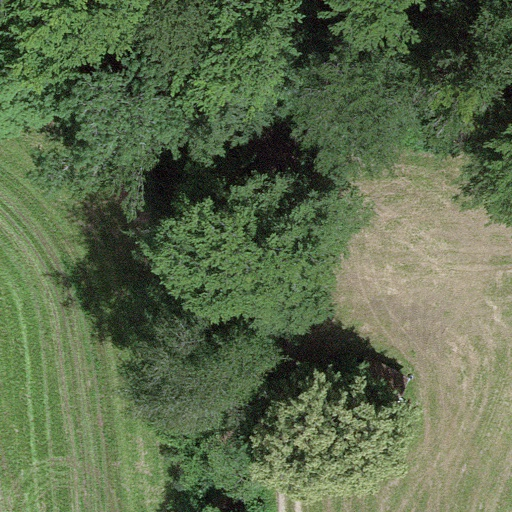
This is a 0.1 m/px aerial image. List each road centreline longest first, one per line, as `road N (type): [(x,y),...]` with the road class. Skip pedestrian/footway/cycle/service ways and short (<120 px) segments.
road 1 (track): [(293,511),(262,146)]
road 2 (track): [(57,0),(244,120),(262,146)]
